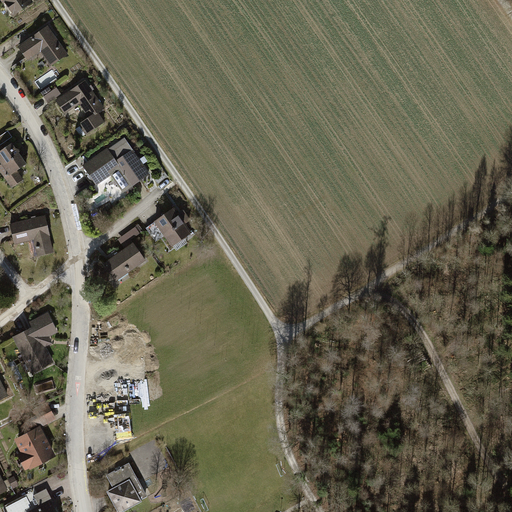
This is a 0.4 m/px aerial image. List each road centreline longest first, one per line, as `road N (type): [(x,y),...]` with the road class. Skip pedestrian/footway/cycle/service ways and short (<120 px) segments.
road 1 (track): [(53,0),(272,320),(280,342),(279,441),(300,511)]
road 2 (track): [(280,342),(511,192)]
road 3 (track): [(511,500),(413,320),(369,286)]
road 4 (residential): [(84,511),(78,257)]
road 5 (residential): [(78,257),(55,167),(0,72)]
road 6 (residential): [(78,257),(177,177)]
